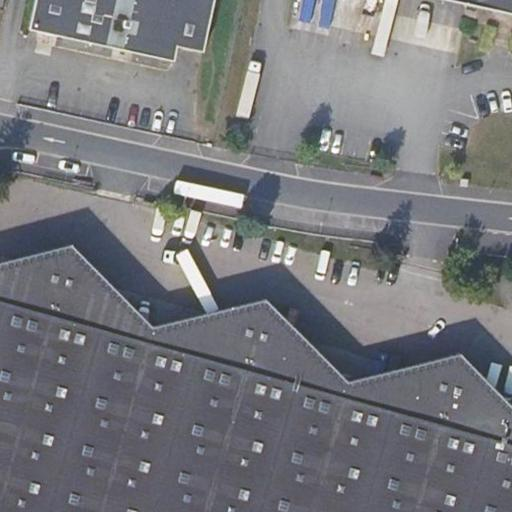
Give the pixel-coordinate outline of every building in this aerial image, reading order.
[(37,0),(31,33),(176,65),(180,50),(207,57),(219,0),(37,0)] [(511,0),(431,0),(479,10),(481,4),(499,7),(501,0),(511,0)] [(481,4),(479,10),(511,17),(511,0),(501,0),(499,7),(481,4)] [(69,322),(149,344),(153,329),(73,249),(0,265),(0,301),(35,312),(52,258),(72,252),(84,268),(69,322)] [(0,390),(149,432),(167,349),(149,344),(69,322),(84,268),(72,252),(52,258),(35,312),(0,301),(0,390)] [(344,400),(348,385),(267,304),(173,324),(167,349),(231,367),(246,315),(265,307),(279,325),(264,377),(344,400)] [(337,511),(360,405),(344,400),(264,377),(279,325),(265,307),(246,315),(231,367),(167,349),(149,432),(131,511),(337,511)] [(167,349),(173,324),(153,329),(149,344),(167,349)] [(511,410),(462,360),(366,382),(360,405),(425,424),(440,372),(460,364),(472,380),(458,433),(511,448),(511,410)] [(425,424),(360,405),(337,511),(511,511),(511,448),(458,433),(472,380),(460,364),(440,372),(425,424)] [(360,405),(366,382),(348,385),(344,400),(360,405)] [(0,511),(131,511),(149,432),(0,390),(0,511)]
